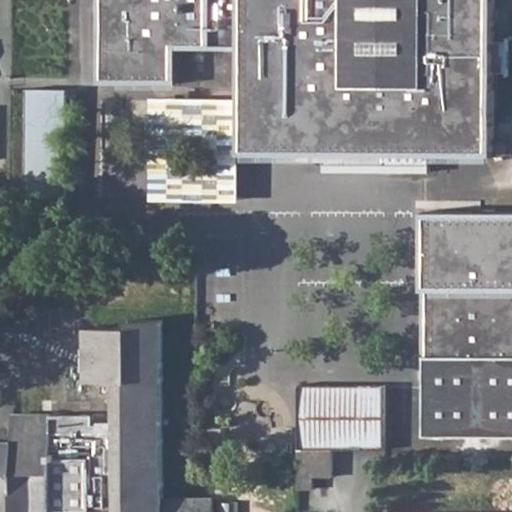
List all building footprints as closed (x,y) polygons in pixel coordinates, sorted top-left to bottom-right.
[(103,0),(103,80),(176,81),(176,46),(245,47),(246,152),(308,152),(367,152),(382,152),(382,170),(429,170),(430,164),(429,164),(429,152),(492,153),(492,72),(507,72),(507,40),(492,40),(491,0),(103,0)] [(71,89),(31,88),(30,196),(70,196),(71,89)] [(123,122),(126,100),(106,98),(104,120),(123,122)] [(226,120),(168,119),(166,177),(225,178),(226,120)] [(511,214),(427,214),(427,354),(427,436),(511,435),(511,214)] [(0,511),(215,511),(215,498),(165,499),(164,475),(162,320),(133,321),(133,328),(88,328),(90,381),(111,381),(117,381),(118,433),(112,433),(55,433),(54,415),(15,415),(15,408),(0,407),(0,511)] [(301,385),(301,449),(334,449),(357,449),(385,449),(385,385),(301,385)] [(334,449),(301,449),(301,476),(301,489),(315,489),(315,477),(334,478),(334,449)]
